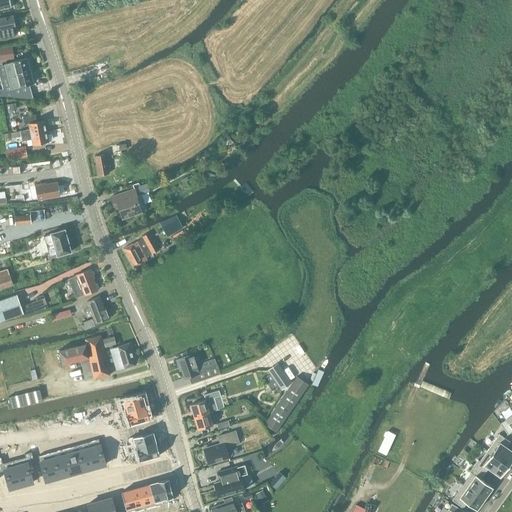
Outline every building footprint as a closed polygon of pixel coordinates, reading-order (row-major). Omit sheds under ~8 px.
[(0,38),(15,35),(14,31),(12,31),(11,29),(15,28),(13,15),(0,18),(0,38)] [(0,59),(14,57),(12,45),(0,47),(0,59)] [(4,64),(7,76),(15,74),(30,70),(29,66),(32,65),(30,58),(28,59),(27,58),(4,64)] [(15,74),(7,76),(11,88),(11,89),(19,87),(34,83),(33,81),(36,81),(35,74),(32,75),(30,70),(15,74)] [(11,89),(11,88),(7,88),(6,94),(18,95),(19,87),(11,89)] [(9,134),(2,135),(3,140),(18,137),(21,136),(47,131),(44,120),(37,122),(29,123),(30,129),(20,131),(17,132),(9,134)] [(47,131),(21,136),(22,138),(22,141),(32,139),(33,145),(49,142),(47,131)] [(249,138),(242,145),(243,145),(246,148),(253,141),(249,138)] [(5,150),(7,160),(27,156),(25,146),(5,150)] [(107,165),(105,154),(95,156),(99,175),(109,173),(108,170),(111,169),(110,165),(107,165)] [(35,185),(38,200),(59,196),(57,182),(44,185),(43,184),(35,185)] [(147,183),(138,186),(140,192),(141,194),(146,192),(149,191),(147,183)] [(137,196),(135,189),(111,197),(113,204),(117,203),(122,218),(141,212),(136,196),(137,196)] [(23,224),(31,223),(30,215),(14,217),(15,220),(15,225),(23,224)] [(178,219),(162,228),(167,236),(183,227),(178,219)] [(51,234),(44,236),(50,257),(57,255),(57,256),(58,255),(70,252),(71,252),(71,251),(70,251),(69,244),(69,243),(67,238),(67,237),(65,230),(65,229),(64,229),(64,230),(52,233),(51,233),(51,234)] [(146,257),(152,254),(159,250),(149,232),(142,236),(143,238),(137,241),(124,249),(134,268),(148,260),(146,257)] [(27,236),(20,239),(27,260),(34,257),(27,236)] [(76,275),(76,276),(69,279),(75,295),(76,296),(77,296),(77,297),(78,297),(79,296),(84,295),(98,290),(93,278),(94,278),(91,269),(76,275)] [(0,279),(0,288),(13,284),(10,276),(0,279)] [(16,295),(0,300),(0,320),(23,313),(16,295)] [(87,301),(89,307),(87,308),(89,312),(91,311),(96,323),(110,318),(106,307),(104,308),(100,296),(87,301)] [(40,302),(32,305),(35,313),(43,310),(40,302)] [(61,312),(51,315),(53,321),(62,318),(61,312)] [(84,330),(95,326),(92,319),(82,323),(84,330)] [(63,364),(80,359),(85,381),(110,375),(101,335),(85,339),(86,344),(59,350),(63,364)] [(114,336),(103,339),(106,347),(116,344),(114,336)] [(110,349),(113,358),(110,359),(111,362),(114,361),(117,370),(136,364),(129,343),(110,349)] [(176,360),(180,371),(182,370),(184,378),(195,374),(199,373),(192,354),(176,360)] [(279,386),(281,389),(291,383),(278,363),(268,369),(271,373),(264,378),(272,390),(279,386)] [(203,368),(204,371),(199,373),(195,374),(197,381),(221,373),(217,364),(203,368)] [(309,384),(297,376),(264,424),(276,432),(309,384)] [(66,379),(42,385),(46,398),(69,392),(66,379)] [(43,400),(40,388),(9,396),(12,408),(43,400)] [(206,400),(190,405),(194,417),(212,411),(219,409),(215,397),(221,396),(219,390),(208,393),(204,394),(206,400)] [(143,396),(123,402),(127,414),(146,408),(143,396)] [(146,408),(127,414),(127,416),(130,425),(149,420),(146,408)] [(212,411),(194,417),(198,429),(213,425),(211,417),(214,416),(212,411)] [(511,431),(511,414),(500,423),(508,434),(511,431)] [(217,424),(218,429),(230,426),(228,420),(217,424)] [(208,464),(229,458),(228,456),(231,455),(232,453),(230,446),(239,444),(236,431),(218,436),(220,444),(204,449),(205,452),(204,455),(205,459),(207,460),(208,464)] [(384,454),(387,455),(395,435),(387,431),(384,438),(378,451),(384,454)] [(153,432),(133,437),(136,449),(156,444),(153,432)] [(499,434),(495,439),(506,447),(510,442),(499,434)] [(495,439),(487,450),(508,465),(511,459),(511,451),(506,447),(495,439)] [(156,444),(136,449),(140,461),(159,455),(156,444)] [(100,445),(88,448),(93,467),(105,464),(100,445)] [(88,448),(76,452),(81,471),(93,467),(88,448)] [(478,460),(474,465),(476,467),(475,467),(484,473),(488,468),(500,476),(502,474),(503,474),(508,468),(507,467),(508,465),(487,450),(480,461),(478,460)] [(31,452),(24,454),(27,463),(28,466),(34,465),(32,457),(31,452)] [(76,452),(63,455),(69,474),(81,471),(76,452)] [(63,455),(51,458),(57,477),(69,474),(63,455)] [(51,458),(39,462),(45,481),(57,477),(51,458)] [(27,463),(15,466),(21,485),(32,482),(28,466),(27,463)] [(219,483),(213,485),(218,499),(243,491),(239,477),(246,475),(243,465),(236,468),(236,467),(216,474),(219,483)] [(471,473),(464,484),(484,498),(492,487),(481,479),(484,473),(475,467),(476,467),(474,465),(469,472),(471,473)] [(15,466),(3,470),(9,488),(21,485),(15,466)] [(285,477),(278,471),(268,483),(274,489),(285,477)] [(168,479),(159,482),(163,498),(173,496),(168,479)] [(159,482),(149,484),(154,501),(163,498),(159,482)] [(149,484),(140,487),(145,504),(154,501),(149,484)] [(464,484),(456,495),(467,502),(467,503),(476,509),(484,498),(464,484)] [(140,487),(131,489),(136,506),(145,504),(140,487)] [(68,488),(44,493),(45,499),(69,494),(68,488)] [(131,489),(121,492),(126,509),(136,506),(131,489)] [(255,494),(260,504),(268,500),(263,490),(255,494)] [(243,494),(245,499),(253,497),(251,491),(243,494)] [(456,495),(452,500),(463,508),(467,502),(456,495)] [(115,511),(111,497),(99,501),(102,511),(115,511)] [(234,505),(233,500),(232,497),(223,499),(224,503),(211,507),(213,511),(239,511),(237,504),(234,505)] [(102,511),(99,501),(88,504),(89,511),(102,511)]
